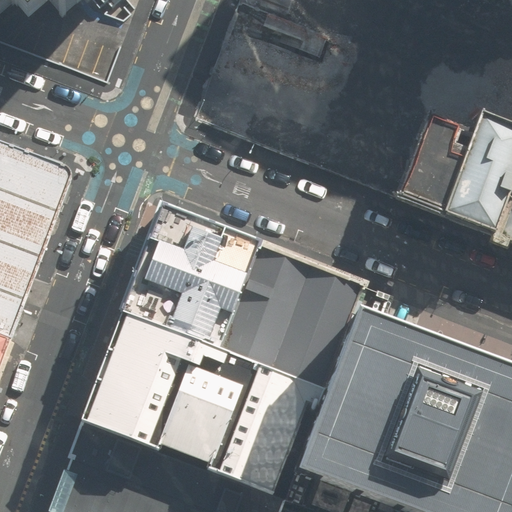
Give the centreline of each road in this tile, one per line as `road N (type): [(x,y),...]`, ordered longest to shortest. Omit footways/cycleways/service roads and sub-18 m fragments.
road 1 (residential): [(511,293),(128,143)]
road 2 (residential): [(0,507),(128,143)]
road 3 (residential): [(128,143),(185,0)]
road 4 (residential): [(0,94),(128,143)]
